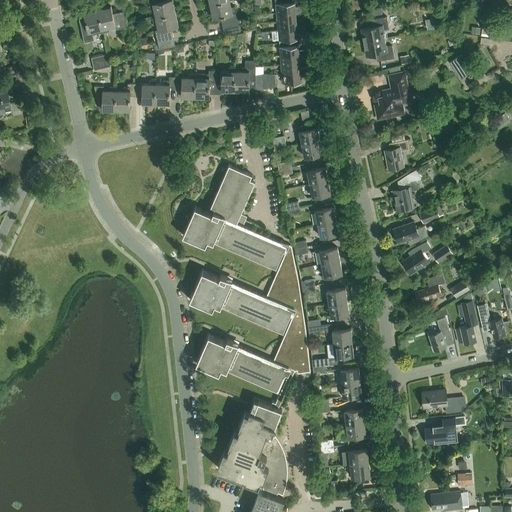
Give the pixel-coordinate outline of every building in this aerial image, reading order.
[(155,10),(156,16),(176,12),(172,0),(168,0),(165,1),(165,0),(148,0),(151,11),(155,10)] [(229,0),(210,4),(213,18),(221,16),(222,22),(238,18),(235,6),(231,7),(229,0)] [(295,1),(286,2),(285,0),(275,0),(277,12),(304,10),(304,6),(295,6),(295,1)] [(111,6),(98,9),(103,33),(109,31),(109,27),(115,26),(116,30),(128,27),(125,11),(113,14),(111,6)] [(93,35),(103,33),(98,9),(84,12),(86,20),(80,21),(83,37),(84,43),(94,41),(93,35)] [(277,12),(277,22),(297,20),(296,16),(304,15),(304,10),(277,12)] [(176,12),(156,16),(156,17),(152,18),(154,24),(158,23),(159,30),(156,31),(158,43),(174,39),(171,27),(179,26),(176,12)] [(222,22),(223,28),(239,24),(238,18),(222,22)] [(364,43),(385,39),(383,31),(389,30),(387,18),(372,20),(373,28),(362,30),(364,43)] [(277,22),(278,31),(306,28),(305,24),(297,25),(297,20),(277,22)] [(223,28),(225,35),(241,31),(239,24),(223,28)] [(279,40),(298,38),(298,34),(306,33),(306,28),(278,31),(279,40)] [(482,28),(481,33),(505,36),(506,30),(482,28)] [(147,36),(140,38),(142,45),(149,43),(147,36)] [(298,38),(279,40),(280,47),(298,45),(298,38)] [(174,39),(158,43),(160,49),(175,45),(174,39)] [(386,48),(385,39),(364,43),(367,57),(378,54),(380,61),(394,59),(392,46),(386,48)] [(298,45),(280,47),(280,56),(308,53),(307,49),(299,50),(299,45),(298,45)] [(280,56),(281,65),(300,63),(300,58),(308,58),(308,53),(280,56)] [(462,53),(450,61),(460,78),(473,70),(462,53)] [(109,60),(108,54),(91,58),(93,64),(109,60)] [(408,54),(400,56),(402,64),(410,62),(408,54)] [(109,60),(93,64),(94,70),(111,66),(109,60)] [(255,74),(255,67),(255,60),(245,60),(245,67),(242,67),(242,71),(235,71),(235,91),(248,91),(249,79),(255,80),(255,74)] [(281,65),(282,74),(309,72),(309,68),(301,68),(300,63),(281,65)] [(223,70),(216,70),(216,82),(222,83),(222,91),(235,91),(235,71),(236,67),(229,67),(229,71),(223,71),(223,70)] [(478,67),(473,70),(477,78),(482,76),(478,67)] [(209,73),(196,73),(196,97),(209,97),(209,82),(216,82),(216,70),(209,70),(209,73)] [(310,77),(309,72),(282,74),(282,83),(302,82),(301,77),(310,77)] [(380,101),(380,102),(380,104),(376,105),(378,119),(394,115),(394,113),(403,111),(402,102),(410,101),(404,72),(390,76),(392,89),(386,90),(387,95),(383,96),(382,96),(381,97),(380,98),(380,99),(380,100),(380,101)] [(183,76),(176,76),(176,90),(183,90),(183,97),(196,97),(196,73),(189,73),(189,77),(183,77),(183,76)] [(170,90),(176,90),(176,76),(169,76),(169,80),(162,80),(162,84),(156,84),(156,104),(169,104),(170,90)] [(156,104),(156,84),(156,80),(150,80),(150,84),(144,84),(144,83),(136,83),(136,96),(142,96),(142,104),(156,104)] [(123,90),(116,90),(116,111),(130,111),(130,96),(136,96),(136,83),(129,83),(129,87),(123,87),(123,90)] [(0,113),(11,111),(5,86),(0,87),(0,113)] [(116,111),(116,90),(117,86),(110,86),(110,90),(103,90),(103,86),(94,86),(97,102),(103,102),(102,110),(116,111)] [(492,120),(498,129),(511,121),(504,111),(492,120)] [(449,134),(452,128),(445,125),(442,131),(449,134)] [(300,131),(302,144),(320,141),(318,128),(300,131)] [(273,137),(275,149),(287,147),(284,135),(273,137)] [(409,139),(393,142),(394,148),(385,150),(389,169),(404,166),(401,150),(410,148),(411,149),(409,139)] [(320,141),(302,144),(305,157),(323,153),(320,141)] [(279,169),(292,167),(290,160),(278,163),(279,169)] [(252,174),(248,173),(229,164),(211,207),(215,208),(212,214),(195,207),(183,235),(206,245),(208,240),(214,243),(215,241),(276,268),(280,258),(282,259),(267,296),(232,281),(233,279),(221,274),(219,278),(203,271),(190,299),(213,310),(215,305),(221,307),(222,305),(283,332),(288,323),(290,324),(273,360),(295,370),(297,370),(298,373),(310,371),(291,245),(243,225),(246,218),(240,215),(255,181),(250,179),(252,174)] [(292,167),(279,169),(280,175),(293,173),(292,167)] [(307,171),(310,184),(328,181),(326,168),(307,171)] [(400,189),(391,191),(393,191),(397,210),(395,210),(395,211),(417,207),(417,206),(415,206),(411,191),(419,189),(417,179),(420,177),(416,169),(398,180),(400,189)] [(328,181),(310,184),(313,197),(331,194),(328,181)] [(287,209),(299,206),(298,200),(286,203),(287,209)] [(440,205),(420,212),(423,222),(440,217),(439,215),(443,214),(440,205)] [(299,206),(287,209),(288,215),(301,212),(299,206)] [(315,211),(318,224),(336,220),(333,207),(315,211)] [(336,220),(318,224),(321,237),(339,233),(336,220)] [(466,227),(462,220),(458,223),(462,229),(466,227)] [(399,243),(408,240),(410,246),(428,236),(425,226),(417,229),(414,222),(393,229),(399,243)] [(294,242),(295,248),(307,246),(306,240),(294,242)] [(429,261),(423,253),(431,247),(427,241),(413,248),(408,252),(410,256),(402,261),(411,274),(429,261)] [(449,247),(447,244),(433,253),(439,262),(457,250),(453,244),(449,247)] [(308,252),(307,246),(295,248),(296,254),(308,252)] [(319,250),(322,264),(340,260),(337,247),(319,250)] [(340,260),(322,264),(325,277),(343,273),(340,260)] [(429,285),(424,287),(425,289),(415,292),(418,301),(426,299),(426,301),(442,296),(438,284),(445,282),(442,273),(427,278),(429,285)] [(490,289),(493,287),(496,285),(498,289),(500,289),(497,276),(486,283),(490,289)] [(464,279),(451,287),(457,297),(470,289),(464,279)] [(327,290),(329,303),(347,301),(345,287),(327,290)] [(463,296),(465,302),(473,300),(471,292),(463,296)] [(511,308),(511,299),(510,292),(503,293),(507,310),(511,308)] [(462,303),(467,326),(461,327),(464,343),(476,340),(473,325),(478,323),(473,300),(465,302),(462,303)] [(347,301),(329,303),(331,317),(349,314),(347,301)] [(486,304),(478,306),(480,315),(483,327),(491,325),(494,337),(506,334),(502,318),(491,321),(489,313),(486,304)] [(446,308),(437,313),(439,317),(448,314),(446,308)] [(450,332),(445,317),(437,320),(441,331),(429,335),(434,350),(446,346),(442,335),(450,332)] [(321,325),(308,326),(309,332),(326,330),(326,331),(332,331),(331,323),(321,324),(321,325)] [(332,330),(334,343),(352,341),(351,328),(332,330)] [(264,490),(264,491),(276,495),(278,491),(283,493),(285,488),(286,486),(286,484),(287,482),(287,480),(287,478),(287,476),(288,474),(288,472),(288,470),(287,468),(287,465),(287,463),(287,461),(286,459),(286,457),(285,455),(285,453),(284,451),(283,449),(283,447),(281,444),(280,442),(278,438),(276,436),(275,435),(272,435),(282,410),(278,408),(295,370),(273,360),(239,345),(239,343),(228,338),(226,342),(209,334),(196,363),(219,373),(221,368),(227,371),(228,368),(278,391),(287,371),(289,372),(276,403),(273,401),(271,405),(258,400),(254,411),(250,410),(249,412),(245,411),(239,426),(240,427),(239,431),(235,430),(229,445),(230,446),(228,451),(224,449),(218,464),(220,464),(218,467),(244,477),(243,478),(259,484),(260,480),(262,481),(262,482),(262,483),(262,484),(262,485),(263,486),(263,487),(264,487),(264,488),(264,489),(264,490)] [(352,341),(334,343),(335,356),(354,354),(352,341)] [(341,370),(342,383),(360,381),(359,368),(341,370)] [(511,377),(503,378),(503,394),(511,394),(511,377)] [(360,381),(342,383),(343,396),(362,394),(360,381)] [(446,413),(459,411),(465,406),(464,396),(447,398),(446,389),(422,392),(424,408),(445,405),(446,413)] [(345,410),(346,424),(364,422),(363,409),(345,410)] [(444,425),(426,427),(427,443),(447,441),(447,440),(457,439),(455,425),(465,424),(464,416),(443,419),(444,425)] [(364,422),(346,424),(347,437),(366,435),(364,422)] [(334,451),(334,445),(321,446),(322,460),(327,459),(327,452),(334,451)] [(343,465),(350,464),(368,462),(367,449),(342,452),(343,465)] [(368,462),(350,464),(351,477),(370,475),(368,462)] [(471,473),(458,474),(458,485),(472,484),(471,473)] [(284,511),(287,506),(284,504),(286,499),(285,499),(276,495),(264,491),(260,489),(251,511),(284,511)] [(443,511),(462,508),(460,491),(431,494),(432,509),(443,507),(443,511)]
